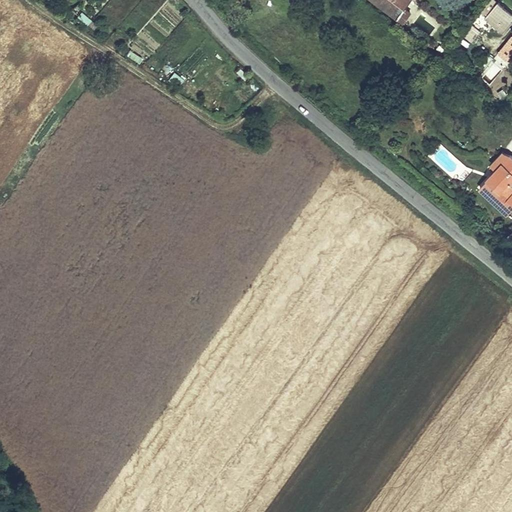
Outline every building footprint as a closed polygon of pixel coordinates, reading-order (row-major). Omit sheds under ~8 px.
[(394,0),(394,1),(392,0),(371,0),(402,23),(410,12),(406,9),(412,1),(410,0),(394,0)] [(511,13),(498,2),(485,18),(504,33),(511,23),(511,13)] [(464,35),(472,42),(481,31),(473,25),(464,35)] [(511,38),(500,54),(511,63),(511,61),(511,38)] [(180,87),(184,76),(172,72),(168,82),(180,87)] [(510,155),(503,152),(491,165),(496,170),(510,155)] [(511,183),(511,156),(510,155),(496,170),(479,188),(480,189),(507,214),(508,215),(511,210),(511,190),(508,187),(510,186),(511,185),(511,183)]
